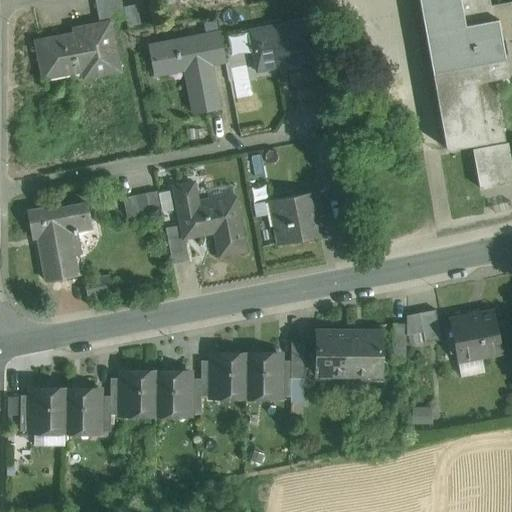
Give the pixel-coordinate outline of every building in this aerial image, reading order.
[(121,0),(95,0),(100,23),(109,21),(109,22),(125,19),(121,0)] [(511,0),(418,0),(432,71),(505,58),(500,34),(511,31),(511,0)] [(308,19),(249,31),(257,71),(316,60),(308,19)] [(100,23),(74,28),(75,33),(36,41),(43,78),(94,68),(95,75),(119,71),(109,22),(109,21),(100,23)] [(219,32),(149,46),(153,69),(185,64),(194,113),(218,108),(209,63),(225,60),(219,32)] [(505,142),(494,78),(508,75),(505,58),(432,71),(446,149),(475,143),(475,148),(472,148),(480,188),(511,182),(511,166),(507,142),(505,142)] [(245,103),(241,81),(229,84),(233,105),(245,103)] [(293,88),(302,124),(321,120),(312,84),(293,88)] [(336,164),(319,167),(324,191),(341,188),(336,164)] [(235,197),(198,205),(193,182),(174,186),(182,229),(213,223),(219,255),(245,250),(235,197)] [(158,190),(123,197),(127,219),(162,212),(158,192),(158,190)] [(169,190),(158,192),(162,212),(173,210),(169,190)] [(316,191),(269,200),(269,202),(265,203),(270,226),(274,225),(275,227),(276,226),(279,242),(278,242),(278,244),(320,235),(320,234),(319,234),(315,218),(321,217),(321,216),(320,216),(315,193),(316,193),(316,191)] [(86,203),(55,209),(54,206),(53,206),(53,207),(29,211),(27,211),(32,237),(34,237),(34,236),(38,235),(46,279),(46,281),(77,275),(77,273),(76,274),(73,254),(80,253),(76,233),(77,233),(77,231),(92,228),(87,202),(86,203)] [(177,225),(165,227),(168,239),(179,237),(177,225)] [(179,237),(168,239),(172,263),(189,259),(185,236),(179,237)] [(110,276),(85,281),(85,282),(88,294),(87,294),(87,295),(113,290),(112,289),(110,277),(110,276)] [(441,338),(435,309),(418,312),(423,332),(425,341),(441,338)] [(493,310),(449,319),(457,360),(501,351),(493,310)] [(406,323),(406,335),(423,332),(418,312),(406,315),(406,323)] [(406,323),(392,323),(392,361),(406,361),(406,335),(406,323)] [(348,331),(316,331),(316,373),(348,373),(348,331)] [(380,332),(348,331),(348,373),(380,374),(380,332)] [(304,342),(291,342),(291,360),(291,378),(303,378),(304,342)] [(246,354),(213,354),(213,360),(212,396),(245,396),(246,354)] [(279,354),(246,354),(245,396),(278,396),(279,360),(279,354)] [(213,360),(201,360),(200,378),(200,396),(201,396),(212,396),(213,360)] [(291,360),(279,360),(278,396),(290,396),(291,378),(291,360)] [(155,371),(122,371),(122,378),(122,414),(155,414),(155,371)] [(188,372),(155,371),(155,414),(188,414),(188,378),(188,372)] [(122,378),(110,378),(110,396),(110,414),(122,414),(122,378)] [(200,378),(188,378),(188,414),(201,414),(201,396),(200,396),(200,378)] [(65,389),(32,388),(32,395),(32,430),(65,431),(65,389)] [(98,389),(65,389),(65,431),(98,431),(98,395),(98,389)] [(32,395),(20,395),(20,430),(32,430),(32,395)] [(110,396),(98,395),(98,431),(110,431),(110,414),(110,396)] [(432,408),(413,407),(412,424),(431,425),(432,408)] [(405,411),(388,411),(388,432),(405,432),(405,411)]
